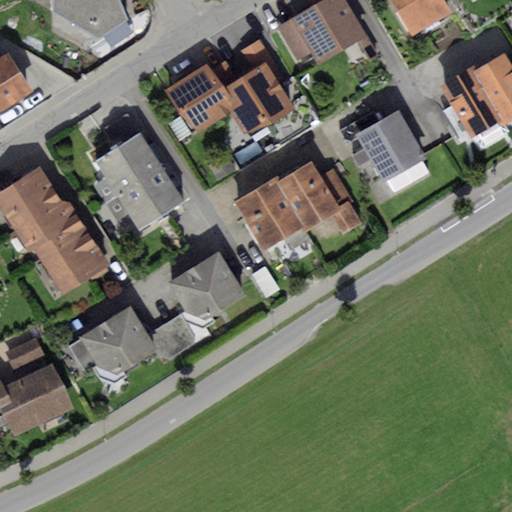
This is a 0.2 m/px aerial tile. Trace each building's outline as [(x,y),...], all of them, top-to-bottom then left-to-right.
[(119,0),(51,0),(53,14),(101,38),(128,21),(119,0)] [(344,0),(323,0),(291,19),(311,52),(318,64),(366,36),(344,0)] [(391,0),(413,38),(452,15),(443,0),(391,0)] [(311,52),(291,19),(277,27),(296,60),(311,52)] [(240,51),(253,70),(266,61),(271,58),(258,39),(240,51)] [(0,57),(0,107),(29,90),(7,53),(0,57)] [(511,65),(505,53),(473,72),(502,120),(505,125),(511,120),(511,65)] [(253,70),(225,88),(238,107),(253,130),(294,104),(266,61),(253,70)] [(207,62),(165,90),(196,136),(238,107),(225,88),(207,62)] [(470,67),(440,86),(452,105),(469,134),(472,139),(502,120),(473,72),(470,67)] [(469,134),(452,105),(441,112),(458,141),(469,134)] [(356,134),(378,122),(372,111),(339,129),(345,140),(356,134)] [(424,159),(398,111),(378,122),(356,134),(382,181),(386,179),(393,192),(428,173),(422,161),(424,159)] [(126,142),(138,135),(126,115),(104,129),(114,145),(123,139),(126,142)] [(126,142),(94,162),(105,178),(94,185),(104,201),(161,166),(141,133),(138,135),(126,142)] [(312,161),(279,180),(305,225),(308,229),(341,210),(321,176),(312,161)] [(0,207),(15,231),(62,201),(39,165),(0,189),(0,207)] [(185,201),(161,166),(104,201),(116,219),(126,212),(138,230),(185,201)] [(334,169),(321,176),(341,210),(354,202),(334,169)] [(277,177),(234,202),(262,250),(305,225),(279,180),(277,177)] [(39,257),(86,229),(70,203),(62,201),(15,231),(28,252),(34,249),(39,257)] [(86,229),(39,257),(63,296),(109,266),(86,229)] [(220,252),(167,283),(184,312),(182,314),(186,321),(203,328),(215,320),(214,317),(245,296),(220,252)] [(132,306),(78,337),(79,340),(66,348),(79,369),(91,362),(100,378),(114,383),(126,376),(123,371),(158,351),(148,334),(132,306)] [(182,314),(148,334),(158,351),(160,358),(169,359),(193,344),(194,335),(186,321),(182,314)] [(37,339),(6,352),(14,369),(45,356),(37,339)] [(52,364),(1,388),(15,417),(22,433),(74,408),(52,364)] [(0,424),(15,417),(1,388),(0,385),(0,424)]
